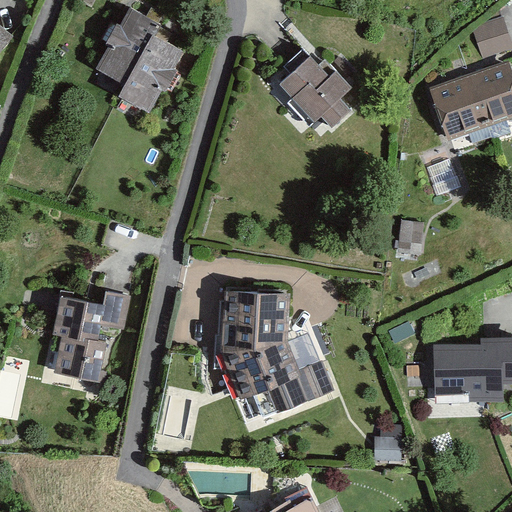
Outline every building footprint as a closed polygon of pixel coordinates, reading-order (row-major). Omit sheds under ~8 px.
[(155,21),(133,9),(102,63),(130,78),(123,90),(149,105),(180,50),(149,33),(155,21)] [(511,43),(504,21),(478,31),(489,60),(511,51),(511,43)] [(0,45),(10,34),(0,24),(0,45)] [(330,74),(311,53),(283,79),(297,93),(293,96),(314,119),(323,111),(333,121),(350,105),(341,95),(352,84),(337,68),(330,74)] [(511,78),(441,102),(457,149),(511,130),(511,78)] [(290,294),(230,288),(227,352),(245,393),(255,389),(265,417),(335,391),(322,363),(297,373),(285,348),(290,294)] [(132,297),(110,292),(108,303),(65,293),(57,328),(68,331),(60,368),(98,377),(107,338),(98,336),(101,324),(125,329),(132,297)] [(511,340),(485,340),(485,350),(441,350),(441,396),(476,396),(476,404),(502,405),(502,383),(511,382),(511,340)] [(404,438),(379,438),(379,460),(404,461),(404,438)] [(317,511),(306,489),(260,511),(317,511)]
